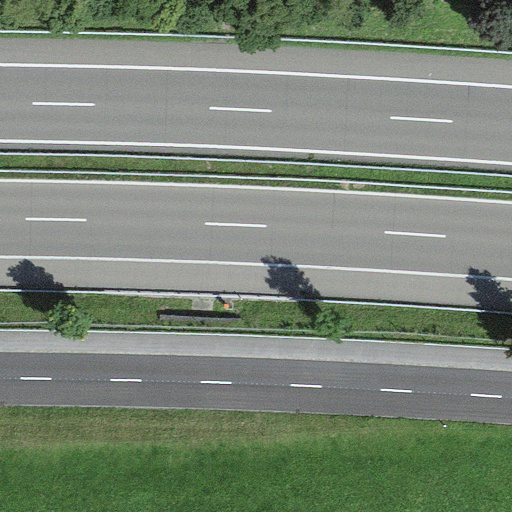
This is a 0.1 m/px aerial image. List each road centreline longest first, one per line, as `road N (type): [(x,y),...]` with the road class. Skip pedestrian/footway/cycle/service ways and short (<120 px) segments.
road 1 (motorway): [(511,126),(0,103)]
road 2 (motorway): [(0,222),(511,244)]
road 3 (residential): [(511,397),(0,379)]
